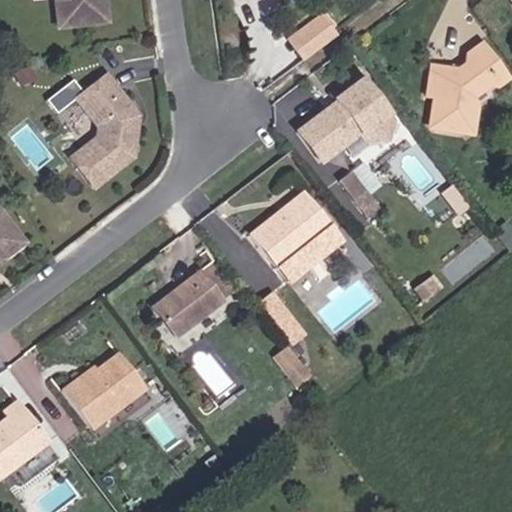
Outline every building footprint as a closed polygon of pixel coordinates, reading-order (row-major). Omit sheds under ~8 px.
[(41,0),(46,34),(99,27),(95,0),(41,0)] [(322,16),(289,39),(304,58),(336,34),(322,16)] [(460,69),(432,63),(426,100),(434,100),(430,134),(477,139),(482,111),(478,100),(495,87),(499,91),(511,82),(511,79),(485,42),(467,54),(467,63),(460,69)] [(140,115),(109,73),(74,102),(97,126),(97,138),(71,160),(98,193),(135,160),(140,115)] [(395,119),(363,80),(297,133),(324,170),(364,137),(370,146),(389,142),(395,119)] [(303,193),(249,237),(278,274),(334,233),(303,193)] [(0,268),(30,245),(2,208),(0,209),(0,268)] [(199,272),(150,308),(173,344),(223,305),(199,272)] [(288,346),(306,333),(274,289),(255,302),(288,346)] [(293,346),(276,352),(284,377),(301,372),(293,346)] [(132,391),(105,354),(51,393),(78,430),(132,391)] [(0,482),(50,447),(19,402),(2,415),(5,419),(0,422),(0,482)]
